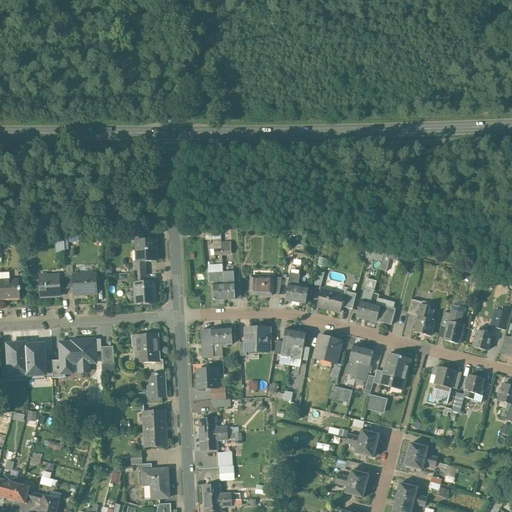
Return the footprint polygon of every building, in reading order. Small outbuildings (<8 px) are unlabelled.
[(221,230),(212,230),(212,240),(214,240),(221,240),(221,230)] [(156,239),(136,240),(138,262),(157,261),(156,239)] [(221,240),(214,240),(215,255),(223,255),(222,250),(222,240),(221,240)] [(56,251),(65,251),(66,241),(57,241),(56,251)] [(304,246),(296,245),(295,251),(294,256),(302,257),(303,252),(304,246)] [(370,246),(366,259),(373,261),(374,260),(377,248),(370,246)] [(385,250),(377,248),(374,260),(382,262),(385,250)] [(400,254),(386,250),(382,262),(379,271),(386,273),(390,260),(398,262),(400,254)] [(234,272),(224,273),(226,301),(236,300),(234,272)] [(325,274),(317,272),(315,286),(321,287),(325,274)] [(146,273),(134,274),(135,282),(146,282),(146,273)] [(224,273),(210,274),(210,283),(214,282),(214,284),(215,301),(226,301),(224,273)] [(96,274),(74,275),(75,288),(75,295),(97,293),(96,274)] [(300,275),(290,274),(288,284),(286,301),(296,302),(298,283),(300,275)] [(74,275),(67,276),(67,289),(75,288),(74,275)] [(60,276),(40,277),(41,297),(61,296),(61,289),(60,276)] [(272,278),(251,278),(251,296),(272,296),(272,278)] [(281,278),(272,278),(272,296),(278,296),(281,278)] [(19,280),(0,281),(0,298),(20,297),(19,291),(21,291),(20,288),(19,288),(19,280)] [(146,282),(135,282),(136,305),(155,304),(154,281),(146,282)] [(303,284),(298,283),(296,302),(305,304),(308,288),(302,287),(303,284)] [(364,288),(361,302),(360,301),(356,318),(365,320),(373,294),(374,291),(364,288)] [(344,297),(322,292),(318,308),(340,314),(342,309),(344,297)] [(356,296),(345,293),(344,297),(342,309),(352,311),(356,296)] [(395,311),(376,305),(379,296),(373,294),(365,320),(365,321),(376,324),(376,323),(391,327),(395,311)] [(422,305),(411,302),(407,316),(417,319),(418,319),(421,308),(422,305)] [(429,310),(421,308),(418,319),(417,319),(413,334),(429,338),(433,323),(426,321),(429,310)] [(509,313),(497,310),(492,327),(505,331),(509,313)] [(463,314),(451,311),(450,314),(447,328),(444,340),(443,340),(459,344),(464,326),(460,325),(463,314)] [(450,314),(445,313),(441,326),(447,328),(450,314)] [(231,328),(221,329),(222,348),(226,348),(226,345),(232,345),(231,328)] [(213,358),(212,346),(218,346),(218,349),(222,349),(222,348),(221,329),(210,329),(210,330),(201,331),(203,359),(213,358)] [(269,329),(247,329),(246,344),(246,351),(247,351),(268,352),(269,329)] [(296,332),(286,330),(283,343),(281,356),(280,357),(291,359),(296,332)] [(474,333),(469,331),(466,342),(471,343),(474,333)] [(481,334),(476,333),(472,349),(487,353),(491,337),(484,335),(485,333),(481,331),(481,334)] [(306,333),(296,332),(291,359),(301,361),(304,348),(306,333)] [(157,336),(133,338),(134,348),(140,347),(141,363),(150,363),(152,388),(149,391),(149,399),(162,398),(166,398),(163,361),(159,361),(157,336)] [(342,343),(320,337),(316,350),(317,350),(315,359),(321,361),(322,359),(329,361),(329,359),(336,361),(335,365),(336,365),(336,364),(342,343)] [(73,373),(72,364),(79,364),(79,373),(89,372),(89,363),(96,363),(95,340),(77,341),(77,343),(71,343),(60,343),(61,360),(62,374),(65,374),(73,373)] [(507,356),(510,342),(503,340),(499,354),(507,356)] [(283,343),(276,342),(274,355),(281,356),(283,343)] [(26,346),(26,344),(8,345),(9,360),(9,375),(10,375),(28,374),(26,346)] [(45,360),(44,345),(26,346),(28,374),(28,376),(45,375),(45,360)] [(364,347),(354,345),(349,361),(346,374),(356,377),(364,347)] [(374,350),(364,347),(356,377),(355,380),(365,383),(367,374),(370,373),(371,370),(369,368),(374,350)] [(310,350),(304,348),(301,361),(308,362),(310,350)] [(113,349),(101,349),(102,364),(114,364),(113,349)] [(410,362),(388,356),(383,374),(380,387),(402,392),(410,362)] [(9,360),(2,361),(3,378),(10,378),(10,375),(9,375),(9,360)] [(52,360),(45,360),(45,375),(45,378),(53,378),(52,361),(52,360)] [(61,360),(52,361),(53,378),(53,379),(65,378),(65,374),(62,374),(61,360)] [(342,366),(336,364),(336,365),(335,365),(332,379),(338,380),(342,366)] [(455,372),(439,368),(435,367),(433,375),(437,377),(435,384),(435,385),(451,389),(455,372)] [(217,370),(197,371),(198,390),(211,390),(218,389),(218,388),(217,370)] [(383,374),(376,372),(374,379),(373,385),(380,387),(383,374)] [(484,379),(469,375),(463,398),(473,400),(475,394),(480,396),(484,379)] [(374,379),(368,377),(365,391),(370,392),(373,385),(374,379)] [(269,383),(268,391),(277,392),(278,383),(269,383)] [(511,386),(509,386),(510,384),(505,383),(505,385),(503,384),(498,401),(500,402),(499,407),(506,409),(507,404),(511,405),(511,386)] [(451,389),(435,385),(434,389),(450,394),(451,389)] [(345,389),(333,386),(330,399),(341,402),(345,389)] [(218,389),(211,390),(212,402),(226,401),(225,387),(218,388),(218,389)] [(353,391),(345,389),(341,402),(347,403),(346,407),(348,407),(353,391)] [(149,391),(142,391),(143,405),(144,405),(150,404),(149,399),(149,391)] [(290,399),(291,391),(282,391),(282,398),(290,399)] [(385,401),(369,397),(366,410),(381,415),(385,401)] [(470,403),(455,398),(453,407),(462,409),(462,410),(467,411),(467,408),(469,409),(470,403)] [(14,412),(13,420),(24,421),(25,413),(14,412)] [(36,424),(37,413),(26,412),(25,424),(36,424)] [(165,412),(144,413),(146,448),(166,447),(165,412)] [(216,420),(199,420),(200,436),(216,435),(216,429),(216,420)] [(446,432),(431,428),(428,439),(443,443),(446,432)] [(452,443),(456,432),(448,430),(445,440),(452,443)] [(379,436),(361,432),(360,438),(358,443),(376,448),(379,436)] [(216,435),(200,436),(201,451),(217,450),(217,441),(216,435)] [(63,449),(64,443),(50,440),(49,447),(63,449)] [(376,448),(358,443),(357,447),(355,454),(373,459),(376,448)] [(440,446),(431,443),(429,449),(439,451),(440,446)] [(428,449),(410,444),(407,456),(425,460),(426,456),(428,449)] [(425,460),(407,456),(404,467),(422,472),(423,465),(425,460)] [(54,470),(55,462),(47,461),(46,469),(54,470)] [(152,470),(143,471),(143,472),(143,486),(151,486),(152,499),(169,498),(167,470),(152,470)] [(114,471),(112,480),(119,482),(121,473),(114,471)] [(369,476),(351,471),(349,478),(348,483),(366,487),(369,476)] [(10,476),(4,474),(2,481),(9,483),(10,476)] [(17,478),(10,476),(9,483),(15,484),(17,478)] [(48,479),(42,477),(40,485),(51,487),(53,480),(48,479)] [(2,481),(0,480),(0,497),(4,498),(9,483),(2,481)] [(15,484),(9,483),(4,498),(14,501),(18,485),(15,484)] [(366,487),(348,483),(347,487),(345,494),(363,499),(366,487)] [(440,486),(430,483),(428,489),(438,491),(440,486)] [(417,489),(399,484),(396,496),(414,500),(415,496),(417,489)] [(29,488),(18,485),(14,501),(25,503),(26,499),(28,492),(29,488)] [(219,486),(203,487),(204,502),(220,501),(220,495),(219,486)] [(37,494),(28,492),(26,499),(35,502),(37,494)] [(61,495),(50,492),(49,497),(60,500),(61,495)] [(342,496),(331,493),(330,499),(340,502),(342,496)] [(44,496),(37,494),(35,502),(42,504),(44,496)] [(49,497),(44,496),(42,504),(41,510),(49,511),(56,511),(60,500),(49,497)] [(414,500),(396,496),(394,506),(411,511),(413,505),(414,500)] [(340,502),(330,499),(328,505),(339,508),(340,502)] [(502,504),(494,500),(491,505),(499,510),(502,504)] [(220,501),(204,502),(204,511),(221,511),(221,507),(220,501)]
